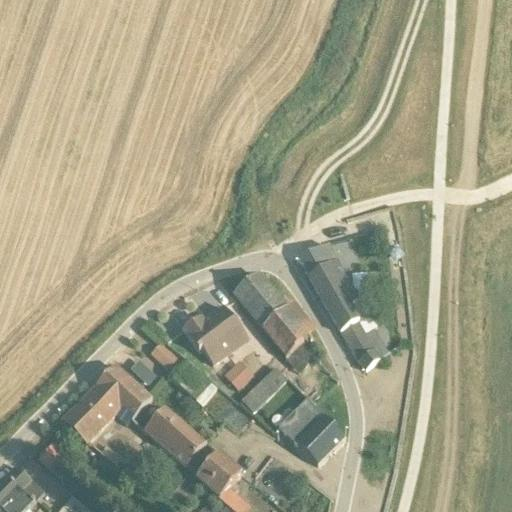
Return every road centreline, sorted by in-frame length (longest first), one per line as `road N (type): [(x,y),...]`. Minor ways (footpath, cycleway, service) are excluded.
road 1 (residential): [(271,271),(182,293),(0,470)]
road 2 (track): [(442,511),(465,202)]
road 3 (unclassified): [(343,511),(356,421),(332,351),(288,278),(271,271)]
road 4 (track): [(489,0),(465,202)]
road 5 (unclassified): [(437,202),(332,229),(271,271)]
